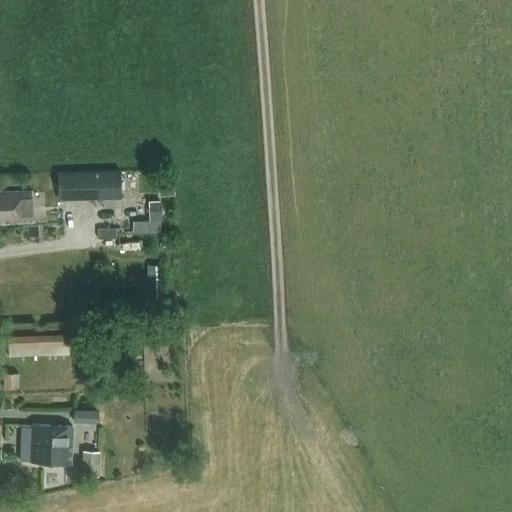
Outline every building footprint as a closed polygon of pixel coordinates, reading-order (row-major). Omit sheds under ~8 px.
[(120,200),(119,180),(119,172),(55,174),(56,202),(120,200)] [(173,185),(173,175),(155,175),(156,186),(173,185)] [(33,191),(20,192),(0,192),(0,222),(34,221),(33,191)] [(159,233),(159,202),(148,202),(148,221),(131,222),(132,234),(159,233)] [(115,239),(115,228),(96,229),(96,239),(115,239)] [(163,298),(163,263),(147,264),(148,299),(163,298)] [(173,322),(140,325),(141,340),(175,337),(173,322)] [(68,346),(67,334),(6,336),(6,348),(68,346)] [(11,388),(11,373),(1,373),(1,388),(11,388)] [(100,423),(100,409),(76,410),(76,412),(76,423),(97,423),(100,423)] [(25,462),(44,462),(60,463),(61,460),(71,461),(73,426),(32,424),(32,436),(26,436),(25,462)] [(101,451),(83,450),(83,474),(100,475),(101,451)]
